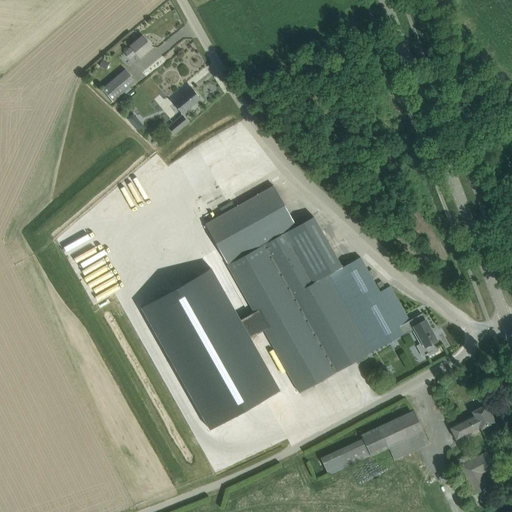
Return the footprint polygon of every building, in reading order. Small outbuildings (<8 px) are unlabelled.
[(125,53),(130,59),(137,53),(140,57),(152,47),(143,36),(131,46),(132,47),(125,53)] [(102,59),(99,67),(107,70),(110,63),(102,59)] [(103,89),(113,101),(124,92),(130,87),(137,81),(126,69),(103,89)] [(174,103),(182,114),(200,99),(192,88),(174,103)] [(133,113),(127,118),(131,123),(137,119),(133,113)] [(182,115),(168,127),(175,135),(189,123),(182,115)] [(223,214),(205,224),(233,273),(297,388),(299,392),(366,355),(401,335),(397,326),(409,319),(390,286),(380,292),(373,279),(377,275),(371,269),(369,272),(360,257),(342,267),(313,217),(296,226),(273,186),(235,207),(233,202),(220,209),(223,214)] [(217,264),(147,303),(214,423),(283,385),(217,264)] [(437,341),(422,314),(409,321),(398,327),(402,334),(403,336),(412,332),(424,354),(434,348),(431,344),(437,341)] [(466,385),(471,380),(466,375),(461,380),(466,385)] [(450,427),(454,436),(457,440),(479,428),(480,429),(486,426),(495,422),(486,404),(471,412),(473,416),(450,427)] [(362,438),(320,458),(328,475),(388,448),(394,460),(429,443),(414,410),(361,435),(362,438)] [(480,473),(494,466),(487,453),(460,466),(474,494),(487,487),(480,473)]
